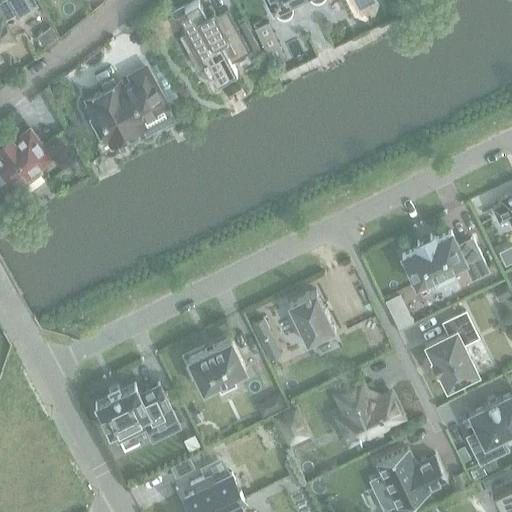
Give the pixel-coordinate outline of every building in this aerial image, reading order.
[(34,9),(28,0),(7,0),(17,18),(34,9)] [(249,48),(226,7),(216,13),(213,7),(210,8),(210,9),(205,12),(198,0),(195,0),(177,10),(190,34),(184,37),(199,64),(203,61),(211,75),(212,75),(216,81),(229,74),(229,75),(237,70),(231,60),(249,50),(248,49),(249,48)] [(269,0),(275,11),(279,15),(283,16),(287,15),(291,12),(292,8),(291,4),(290,0),(269,0)] [(0,46),(14,39),(1,18),(0,18),(0,46)] [(266,49),(277,45),(269,22),(258,26),(266,49)] [(119,81),(87,98),(91,105),(87,107),(103,136),(104,138),(108,136),(112,143),(142,127),(146,133),(173,119),(166,105),(145,66),(142,68),(130,74),(134,81),(122,88),(119,81)] [(38,166),(51,156),(29,128),(13,140),(10,136),(0,143),(0,149),(1,150),(0,150),(0,182),(6,190),(19,181),(22,185),(42,171),(38,166)] [(73,141),(64,128),(52,138),(62,150),(73,141)] [(511,190),(499,197),(501,202),(492,206),(499,221),(508,216),(511,224),(511,190)] [(450,267),(464,260),(472,276),(487,268),(473,240),(459,246),(451,230),(436,237),(435,236),(433,237),(416,245),(417,246),(402,254),(416,284),(432,276),(435,283),(439,284),(452,278),(453,274),(450,267)] [(511,243),(499,249),(505,263),(511,259),(511,243)] [(335,328),(316,289),(309,292),(308,290),(305,292),(305,294),(287,303),(306,342),(335,328)] [(400,325),(414,318),(401,290),(386,298),(400,325)] [(258,306),(248,312),(255,326),(265,321),(258,306)] [(477,371),(463,342),(477,335),(465,310),(443,321),(448,332),(426,342),(434,358),(432,359),(437,370),(439,369),(447,385),(477,371)] [(246,368),(231,337),(187,358),(203,389),(216,382),(220,391),(236,383),(232,375),(246,368)] [(390,391),(378,397),(367,393),(361,381),(337,393),(356,432),(354,433),(356,438),(401,415),(390,391)] [(180,425),(159,382),(140,391),(135,382),(120,390),(119,389),(110,394),(95,402),(109,432),(113,430),(117,439),(146,425),(152,438),(180,425)] [(511,429),(511,390),(469,412),(478,430),(467,435),(480,462),(492,456),(485,443),(511,429)] [(277,416),(289,440),(306,432),(295,408),(277,416)] [(447,478),(435,452),(415,462),(407,446),(376,461),(398,506),(429,491),(427,487),(447,478)] [(189,457),(172,465),(176,474),(193,466),(189,457)] [(292,458),(284,461),(290,473),(298,469),(292,458)] [(298,469),(290,473),(295,484),(303,480),(298,469)] [(462,469),(454,473),(459,484),(468,480),(462,469)] [(194,490),(184,494),(190,507),(189,508),(191,511),(192,511),(210,511),(238,498),(238,499),(243,497),(243,496),(231,472),(215,480),(211,472),(190,482),(194,490)] [(511,511),(511,481),(492,492),(499,507),(496,508),(499,511),(511,511)] [(244,511),(238,499),(238,498),(210,511),(244,511)]
